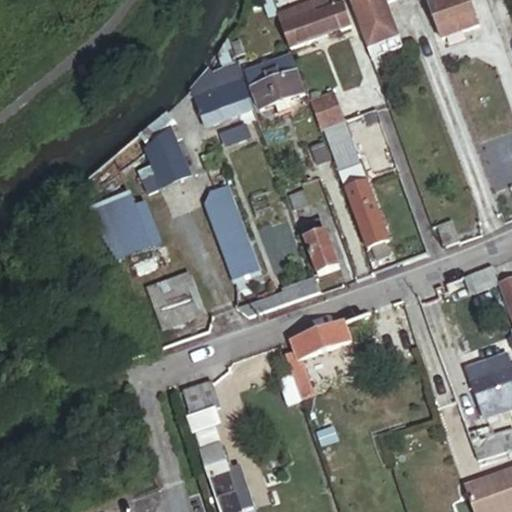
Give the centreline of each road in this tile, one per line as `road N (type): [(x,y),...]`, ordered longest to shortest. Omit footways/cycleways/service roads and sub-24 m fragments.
road 1 (residential): [(511,243),(142,377),(173,463)]
road 2 (unknown): [(493,250),(441,51),(420,3)]
